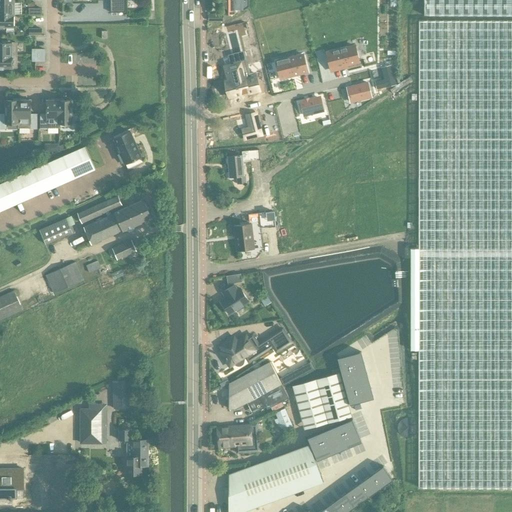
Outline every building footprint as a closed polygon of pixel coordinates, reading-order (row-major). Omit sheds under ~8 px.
[(242,0),(222,0),(220,1),(220,5),(222,7),(222,14),(222,18),(223,18),(228,18),(228,15),(234,15),(234,10),(242,10),(242,0)] [(511,0),(423,0),(424,15),(511,14),(511,0)] [(14,2),(0,2),(0,14),(14,14),(14,2)] [(14,14),(0,14),(0,28),(7,28),(7,27),(14,27),(14,14)] [(419,248),(411,248),(411,263),(411,349),(419,350),(419,487),(437,487),(511,487),(511,20),(424,20),(419,20),(419,34),(419,64),(419,71),(419,79),(419,84),(419,228),(419,248)] [(0,55),(17,55),(17,43),(9,43),(9,41),(2,41),(2,43),(0,42),(0,55)] [(355,46),(327,53),(331,69),(358,62),(355,46)] [(17,68),(17,55),(0,55),(0,69),(4,69),(4,68),(17,68)] [(303,55),(276,61),(280,79),(293,75),(293,74),(299,73),(299,74),(307,72),(303,55)] [(232,65),(222,67),(229,97),(247,92),(247,93),(259,90),(255,73),(248,75),(244,59),(232,62),(232,65)] [(387,79),(375,82),(377,89),(396,84),(391,66),(384,67),(387,79)] [(368,83),(347,88),(351,102),(371,97),(368,83)] [(321,98),(301,104),(303,114),(323,109),(323,111),(324,110),(321,98)] [(18,100),(18,124),(18,128),(30,128),(30,129),(37,129),(37,114),(31,114),(31,100),(26,100),(26,99),(18,99),(18,100)] [(60,124),(60,100),(60,99),(52,99),(52,100),(47,100),(47,114),(41,114),(41,129),(47,129),(47,128),(60,128),(60,124)] [(18,124),(18,100),(6,100),(6,114),(0,113),(0,128),(6,128),(6,124),(18,124)] [(60,100),(60,124),(72,124),(72,129),(78,129),(78,114),(72,114),(72,100),(60,100)] [(256,112),(246,115),(250,128),(247,129),(249,138),(261,135),(256,112)] [(133,139),(130,131),(114,139),(125,164),(133,160),(133,161),(136,160),(135,159),(139,157),(132,139),(133,139)] [(85,146),(0,183),(0,211),(95,169),(85,146)] [(259,149),(241,151),(242,155),(227,156),(229,177),(236,176),(237,183),(246,182),(245,175),(244,175),(242,161),(260,159),(259,149)] [(143,199),(138,201),(115,212),(113,209),(122,206),(117,196),(77,213),(82,223),(108,211),(110,215),(83,227),(91,245),(123,230),(123,231),(126,230),(130,231),(133,230),(134,226),(151,219),(143,199)] [(46,244),(73,233),(66,218),(40,229),(46,244)] [(254,249),(251,223),(233,226),(236,251),(254,249)] [(117,260),(135,251),(130,240),(112,248),(117,260)] [(97,261),(86,265),(89,273),(101,268),(97,261)] [(46,275),(53,293),(83,280),(76,262),(46,275)] [(241,273),(227,276),(228,284),(242,282),(241,273)] [(226,297),(221,301),(229,314),(236,310),(237,312),(244,308),(242,306),(249,302),(240,288),(237,290),(234,285),(223,292),(226,297)] [(0,319),(22,310),(14,291),(0,297),(0,319)] [(234,335),(218,346),(221,350),(218,351),(229,368),(245,358),(248,363),(272,347),(276,353),(293,342),(283,327),(259,342),(253,333),(248,336),(246,333),(237,339),(234,335)] [(361,354),(338,360),(341,372),(364,366),(361,354)] [(234,408),(246,401),(253,413),(266,406),(267,409),(288,397),(270,361),(229,383),(229,408),(234,408)] [(367,378),(364,366),(341,372),(343,383),(367,378)] [(312,380),(292,385),(304,429),(349,417),(351,417),(339,373),(337,374),(312,380)] [(367,378),(343,383),(347,395),(370,389),(367,378)] [(113,408),(130,407),(129,381),(113,381),(113,408)] [(370,389),(347,395),(350,406),(373,401),(370,389)] [(90,409),(82,409),(81,442),(105,443),(105,404),(90,404),(90,409)] [(293,427),(285,409),(275,413),(277,419),(275,420),(278,428),(281,427),(283,431),(293,427)] [(351,419),(340,424),(349,445),(359,441),(351,419)] [(250,424),(216,427),(218,447),(236,445),(237,451),(258,449),(257,443),(251,443),(250,424)] [(340,424),(328,428),(338,451),(349,445),(340,424)] [(328,428),(317,433),(327,455),(338,451),(328,428)] [(119,440),(131,440),(130,430),(119,430),(119,440)] [(317,433),(306,437),(314,460),(327,455),(317,433)] [(141,474),(141,466),(148,466),(148,439),(133,439),(133,457),(127,457),(127,474),(141,474)] [(240,511),(322,482),(309,447),(308,445),(228,474),(227,511),(240,511)] [(382,464),(371,472),(381,485),(391,477),(382,464)] [(74,468),(66,468),(66,490),(74,490),(74,468)] [(0,504),(11,505),(11,497),(16,497),(16,489),(23,489),(23,469),(2,469),(2,480),(0,480),(0,504)] [(371,472),(359,481),(369,494),(381,485),(371,472)] [(359,481),(348,489),(358,502),(369,494),(359,481)] [(348,489),(336,498),(346,511),(358,502),(348,489)] [(336,498),(325,507),(329,511),(344,511),(346,511),(336,498)]
